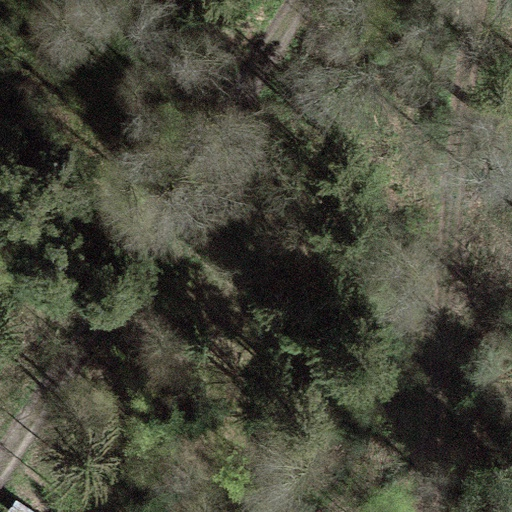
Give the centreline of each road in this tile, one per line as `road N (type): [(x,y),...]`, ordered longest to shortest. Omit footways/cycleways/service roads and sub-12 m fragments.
road 1 (track): [(0,472),(294,0)]
road 2 (track): [(480,0),(433,442),(433,511)]
